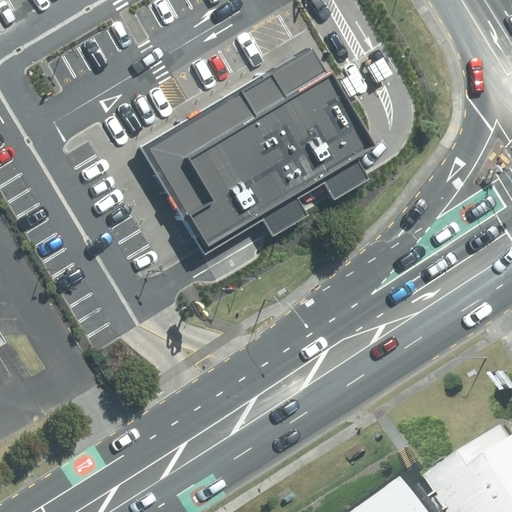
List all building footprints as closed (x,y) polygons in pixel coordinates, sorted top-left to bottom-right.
[(309,46),(140,148),(200,246),(255,213),(290,192),(316,176),(351,154),(369,144),(309,46)] [(351,154),(316,176),(331,200),(366,178),(351,154)] [(290,192),(255,213),(268,235),(303,215),(290,192)] [(511,511),(511,423),(445,465),(457,485),(450,491),(465,511),(511,511)] [(465,511),(450,491),(426,461),(357,511),(465,511)]
